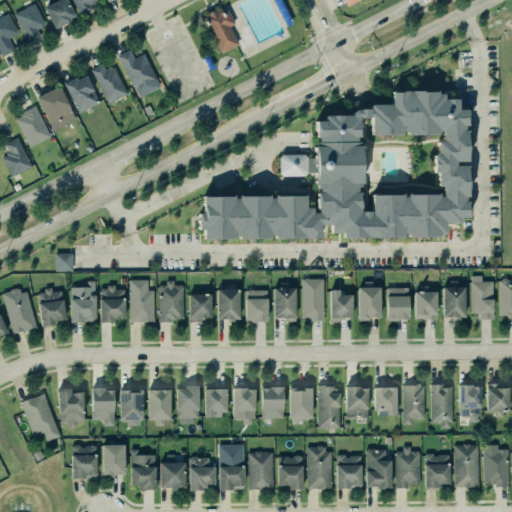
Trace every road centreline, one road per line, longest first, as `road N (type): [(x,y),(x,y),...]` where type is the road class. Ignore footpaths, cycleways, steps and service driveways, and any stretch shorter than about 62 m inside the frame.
road 1 (residential): [(511,351),(91,353),(0,376)]
road 2 (secondary): [(417,0),(0,213)]
road 3 (secondary): [(0,251),(266,115)]
road 4 (residential): [(166,0),(0,87)]
road 5 (secondary): [(349,72),(493,0)]
